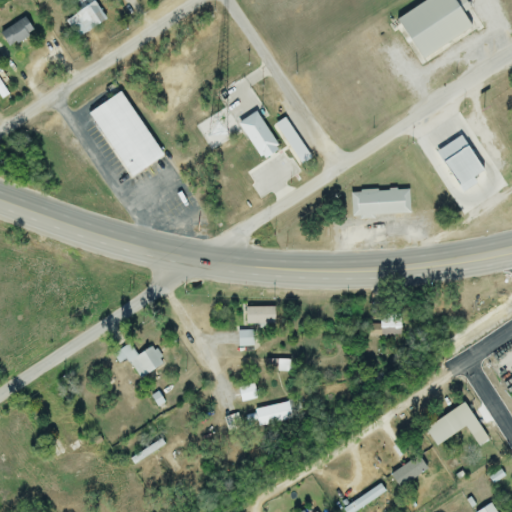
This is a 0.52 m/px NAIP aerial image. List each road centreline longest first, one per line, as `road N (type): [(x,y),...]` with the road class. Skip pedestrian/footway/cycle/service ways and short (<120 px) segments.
road 1 (residential): [(0,392),(511,55)]
road 2 (primary): [(0,203),(187,255),(216,248),(323,273),(511,255)]
road 3 (residential): [(261,502),(511,328)]
road 4 (residential): [(0,130),(197,0)]
road 5 (residential): [(228,0),(338,171)]
